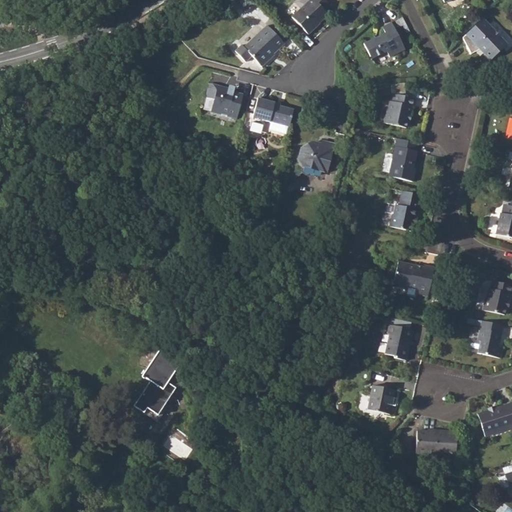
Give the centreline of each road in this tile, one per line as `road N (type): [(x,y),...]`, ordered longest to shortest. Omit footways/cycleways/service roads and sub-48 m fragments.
road 1 (tertiary): [(150,0),(0,62)]
road 2 (residential): [(511,260),(476,250),(451,219),(461,142)]
